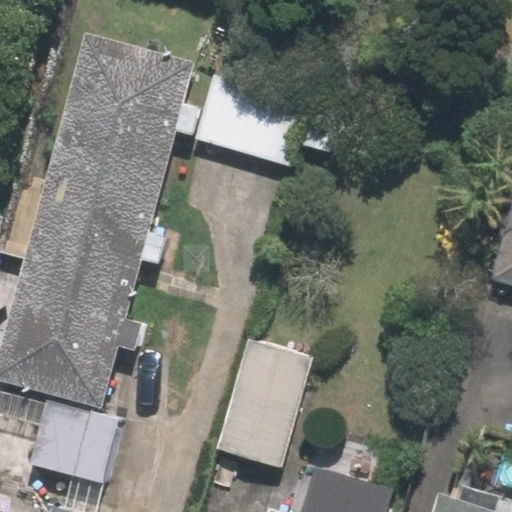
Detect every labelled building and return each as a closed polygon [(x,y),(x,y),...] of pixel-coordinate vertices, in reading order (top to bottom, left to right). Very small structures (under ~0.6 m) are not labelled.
[(0,195),(51,21),(0,6),(0,195)] [(247,15),(229,66),(128,30),(14,349),(110,383),(199,133),(288,165),(301,129),(335,141),(365,56),(247,15)] [(330,361),(256,340),(226,446),(300,467),(330,361)] [(111,511),(132,413),(60,398),(36,511),(13,511),(0,509),(0,511),(111,511)] [(401,511),(407,493),(333,475),(323,511),(241,511),(237,511),(236,511),(401,511)] [(511,511),(511,507),(469,494),(463,511),(511,511)]
